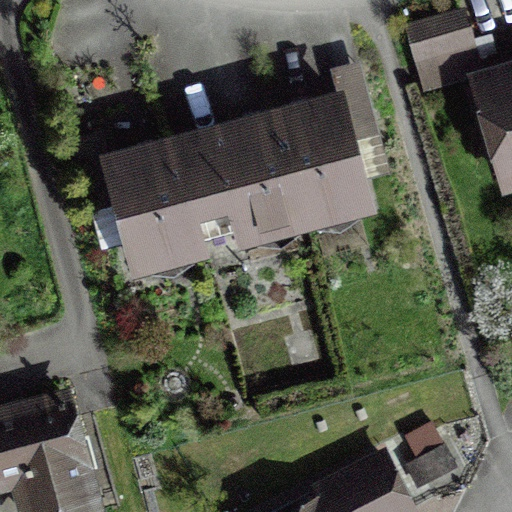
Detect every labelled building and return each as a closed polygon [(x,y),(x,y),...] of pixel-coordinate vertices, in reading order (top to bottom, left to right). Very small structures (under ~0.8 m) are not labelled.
[(410,25),(419,55),(469,40),(460,11),(410,25)] [(511,68),(480,78),(509,178),(511,176),(511,68)] [(366,203),(338,96),(276,113),(305,219),(366,203)] [(276,113),(215,129),(216,134),(173,146),(190,209),(233,197),(244,236),(305,219),(276,113)] [(172,141),(109,158),(137,264),(201,247),(190,209),(173,146),(172,141)] [(65,395),(0,412),(0,481),(28,474),(38,511),(52,511),(93,501),(65,395)] [(405,511),(410,510),(383,456),(319,489),(324,498),(296,511),(405,511)]
